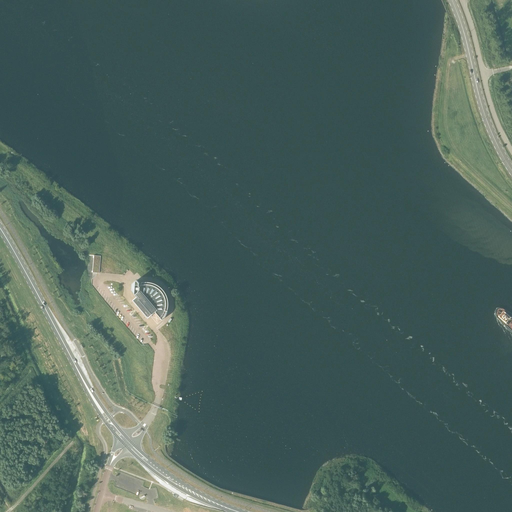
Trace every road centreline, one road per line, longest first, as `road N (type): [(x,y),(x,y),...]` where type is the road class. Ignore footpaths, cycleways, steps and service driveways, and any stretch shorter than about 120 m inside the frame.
road 1 (motorway): [(236,511),(381,0)]
road 2 (motorway): [(366,0),(224,511)]
road 3 (primary): [(126,442),(80,376),(0,228)]
road 4 (track): [(469,55),(449,69),(446,140),(511,205)]
road 5 (primary): [(511,170),(489,130),(452,0)]
road 6 (unclassified): [(511,151),(462,0)]
road 7 (primary): [(239,511),(174,481),(126,442)]
